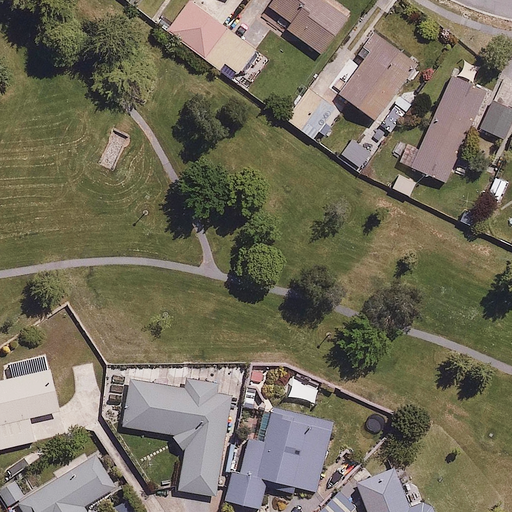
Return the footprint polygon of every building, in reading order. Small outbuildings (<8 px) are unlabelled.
[(208,60),(231,30),(191,0),(169,30),(208,60)] [(273,0),(270,4),(293,21),(289,27),(322,52),(350,15),(330,0),(273,0)] [(231,30),(208,60),(220,69),(226,61),(240,73),(258,50),(231,30)] [(420,59),(380,30),(338,89),(379,118),(420,59)] [(488,89),(452,73),(412,166),(448,182),(488,89)] [(338,106),(310,87),(289,117),(316,136),(338,106)] [(511,129),(511,106),(495,99),(484,126),(509,137),(511,129)] [(378,138),(368,131),(351,157),(361,164),(378,138)] [(16,376),(0,379),(0,448),(37,440),(31,415),(62,408),(60,399),(70,396),(65,374),(54,376),(47,347),(11,355),(16,376)] [(127,423),(169,429),(186,454),(181,489),(220,495),(234,394),(218,392),(219,382),(188,378),(186,387),(133,379),(127,423)] [(319,387),(293,381),(289,395),(315,402),(319,387)] [(334,424),(271,407),(262,440),(244,435),(227,500),(257,507),(265,476),(317,489),(334,424)] [(96,452),(19,496),(27,511),(88,511),(82,502),(114,484),(96,452)] [(412,505),(398,467),(358,481),(368,511),(434,511),(430,499),(412,505)] [(351,511),(356,508),(341,492),(321,511),(322,511),(351,511)] [(130,498),(115,508),(118,511),(138,511),(140,511),(130,498)]
